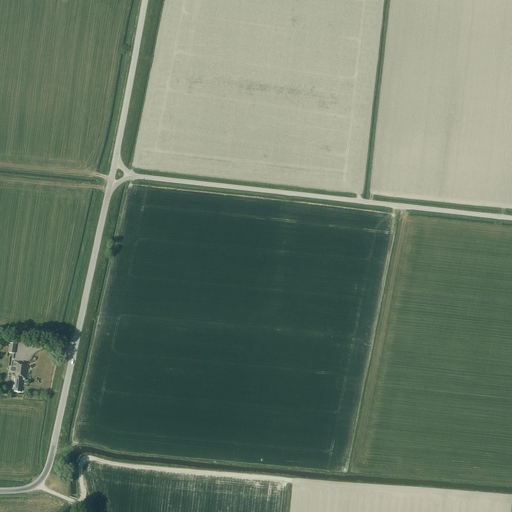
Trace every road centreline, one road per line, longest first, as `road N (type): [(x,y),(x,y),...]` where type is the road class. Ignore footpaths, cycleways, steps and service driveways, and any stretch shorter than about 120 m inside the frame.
road 1 (unclassified): [(511,218),(133,176)]
road 2 (secondary): [(49,463),(109,189)]
road 3 (secondary): [(115,155),(144,0)]
